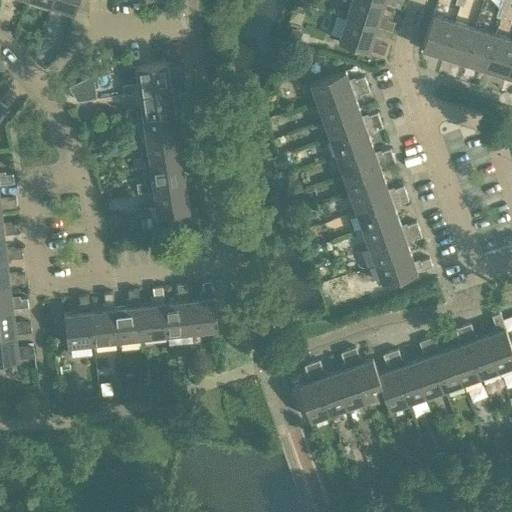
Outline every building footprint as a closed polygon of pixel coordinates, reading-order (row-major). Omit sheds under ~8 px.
[(78,0),(51,0),(50,5),(75,13),(78,0)] [(379,20),(384,3),(385,2),(378,0),(351,0),(346,16),(377,26),(392,31),(395,22),(388,19),(384,22),(379,20)] [(505,19),(509,7),(500,4),(496,16),(505,19)] [(443,54),(454,20),(433,13),(422,47),(443,54)] [(371,44),(377,26),(346,16),(339,40),(369,50),(384,55),(388,45),(380,43),(376,46),(371,44)] [(464,61),(475,26),(454,20),(443,54),(464,61)] [(485,67),(496,33),(475,26),(464,61),(485,67)] [(506,74),(511,55),(511,38),(496,33),(485,67),(506,74)] [(325,55),(313,52),(311,59),(323,62),(325,55)] [(137,80),(139,90),(170,86),(167,61),(135,65),(137,80)] [(353,89),(368,84),(365,76),(355,79),(355,84),(351,85),(346,69),(311,82),(318,101),(353,89)] [(93,73),(69,86),(77,99),(96,97),(93,73)] [(0,119),(8,109),(0,103),(0,98),(10,86),(2,79),(0,81),(0,119)] [(137,80),(122,83),(123,93),(139,90),(137,80)] [(370,91),(368,84),(353,89),(318,101),(324,118),(359,107),(354,93),(358,91),(360,94),(370,91)] [(174,111),(170,86),(139,90),(142,115),(174,111)] [(364,121),(359,107),(324,118),(330,136),(365,124),(381,119),(378,112),(368,115),(367,120),(364,121)] [(125,109),(127,118),(138,117),(137,111),(134,108),(125,109)] [(178,136),(174,111),(142,115),(146,140),(178,136)] [(383,127),(381,119),(365,124),(330,136),(337,154),(371,142),(367,128),(370,127),(373,130),(383,127)] [(129,134),(130,143),(141,141),(140,135),(137,132),(129,134)] [(181,161),(178,136),(146,140),(150,165),(181,161)] [(377,157),(371,142),(337,154),(343,173),(378,161),(393,155),(391,148),(380,152),(380,156),(377,157)] [(396,163),(393,155),(378,161),(343,173),(350,191),(385,179),(379,164),(382,163),(386,166),(396,163)] [(133,158),(134,167),(145,166),(144,160),(141,157),(133,158)] [(185,185),(181,161),(150,165),(153,190),(185,185)] [(0,183),(14,183),(13,173),(5,173),(3,178),(0,177),(0,183)] [(390,194),(385,179),(350,191),(356,210),(391,197),(407,192),(404,185),(393,188),(392,193),(390,194)] [(136,182),(137,192),(149,190),(148,184),(144,181),(136,182)] [(185,185),(153,190),(157,215),(181,211),(189,210),(185,185)] [(409,200),(407,192),(391,197),(356,210),(363,228),(398,216),(392,201),(395,200),(399,203),(409,200)] [(0,203),(0,208),(0,209),(17,207),(15,197),(8,198),(6,203),(0,203)] [(140,207),(141,217),(152,215),(151,209),(148,206),(140,207)] [(3,228),(0,209),(0,208),(0,233),(3,233),(3,234),(20,232),(18,222),(11,223),(9,227),(3,228)] [(152,215),(141,217),(143,228),(182,222),(181,211),(157,215),(152,215)] [(403,230),(398,216),(363,228),(369,247),(404,234),(419,229),(417,221),(407,225),(406,229),(403,230)] [(422,236),(419,229),(404,234),(369,247),(376,265),(411,253),(406,237),(408,236),(412,240),(422,236)] [(6,253),(3,234),(3,233),(0,233),(0,258),(5,258),(6,258),(23,257),(21,247),(14,248),(11,252),(6,253)] [(416,266),(411,253),(376,265),(382,284),(417,271),(432,266),(429,257),(420,260),(418,265),(416,266)] [(8,278),(6,258),(5,258),(0,258),(0,283),(8,283),(9,284),(25,282),(24,272),(17,273),(14,277),(8,278)] [(207,297),(188,299),(187,299),(191,331),(217,328),(213,297),(211,280),(201,282),(202,289),(206,292),(207,297)] [(11,303),(9,284),(8,283),(0,283),(0,309),(10,308),(12,308),(28,307),(27,297),(19,298),(17,302),(11,303)] [(187,299),(188,299),(186,283),(176,284),(177,292),(182,295),(182,300),(163,302),(162,302),(166,334),(191,331),(187,299)] [(162,302),(163,302),(162,286),(151,287),(152,294),(157,297),(158,302),(138,305),(141,336),(166,334),(162,302)] [(116,339),(141,336),(138,305),(136,289),(127,290),(128,298),(125,298),(125,306),(114,307),(113,307),(116,339)] [(113,307),(114,307),(112,292),(102,292),(103,300),(108,303),(108,308),(89,310),(88,310),(91,342),(116,339),(113,307)] [(88,310),(89,310),(87,294),(78,295),(78,303),(83,306),(83,311),(63,313),(66,345),(91,342),(88,310)] [(14,327),(12,308),(10,308),(0,309),(0,334),(13,333),(15,333),(31,331),(30,322),(22,323),(20,326),(14,327)] [(501,329),(486,334),(499,369),(511,364),(511,346),(505,327),(500,312),(491,315),(494,325),(499,325),(501,329)] [(499,369),(486,334),(471,339),(470,336),(473,332),(470,323),(462,326),(468,341),(480,376),(499,369)] [(468,341),(462,326),(455,328),(458,337),(463,338),(464,342),(450,347),(462,382),(480,376),(468,341)] [(17,352),(15,333),(13,333),(0,334),(0,360),(18,358),(34,356),(32,346),(25,347),(22,351),(17,352)] [(462,382),(450,347),(435,352),(434,349),(437,345),(434,336),(427,338),(433,353),(445,388),(462,382)] [(433,353),(427,338),(419,341),(422,350),(427,351),(428,355),(414,360),(427,395),(445,388),(433,353)] [(356,347),(348,349),(354,364),(366,399),(384,393),(385,393),(377,373),(378,373),(373,357),(357,363),(356,359),(359,356),(356,347)] [(427,395),(414,360),(400,365),(398,361),(402,358),(398,348),(391,351),(396,366),(408,401),(427,395)] [(354,364),(348,349),(341,352),(344,361),(349,362),(350,365),(335,371),(348,406),(366,399),(354,364)] [(385,393),(384,393),(389,408),(408,401),(396,366),(391,351),(383,354),(386,363),(391,364),(392,368),(378,373),(377,373),(385,393)] [(348,406),(335,371),(321,376),(319,372),(323,369),(319,360),(311,362),(317,377),(329,413),(348,406)] [(317,377),(311,362),(305,365),(308,374),(313,374),(314,378),(298,384),(311,419),(329,413),(317,377)]
